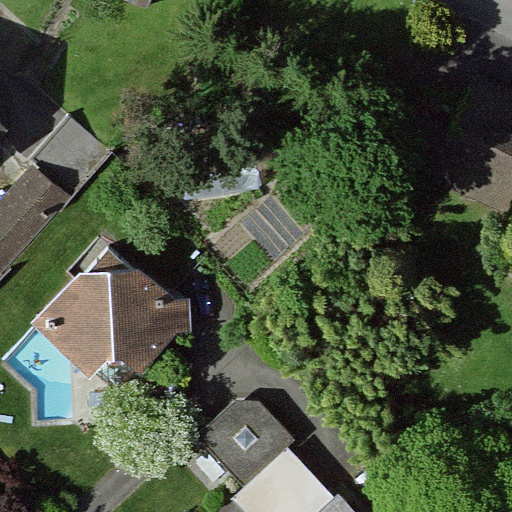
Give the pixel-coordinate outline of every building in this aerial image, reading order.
[(150,0),(115,0),(147,10),(150,0)] [(511,217),(511,90),(474,73),(426,178),(511,217)] [(0,270),(105,150),(67,118),(0,195),(0,270)] [(192,317),(107,240),(31,324),(88,375),(101,361),(141,374),(192,317)] [(337,511),(279,449),(224,498),(236,511),(337,511)]
